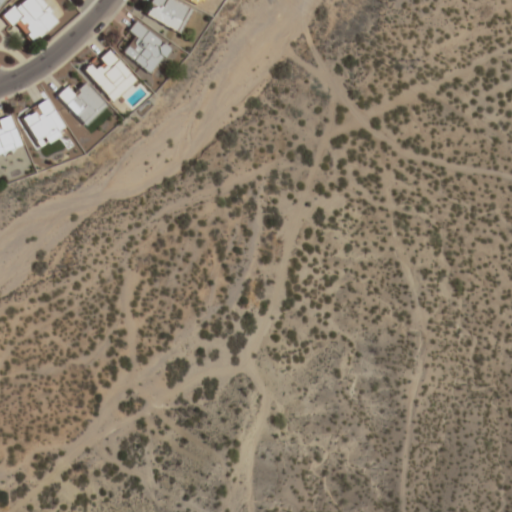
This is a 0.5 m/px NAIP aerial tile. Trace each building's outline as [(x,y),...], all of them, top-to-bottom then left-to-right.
[(20,0),(3,11),(24,44),(54,24),(38,0),(20,0)] [(148,0),(141,16),(177,33),(189,9),(170,0),(148,0)] [(120,53),(148,75),(168,48),(134,21),(125,32),(132,37),(120,53)] [(88,63),(80,71),(109,103),(134,80),(108,50),(91,66),(88,63)] [(82,127),(104,106),(82,83),(70,94),(63,87),(54,96),(82,127)] [(61,129),(45,100),(17,115),(33,144),(61,129)] [(0,152),(18,146),(6,114),(0,116),(0,152)]
